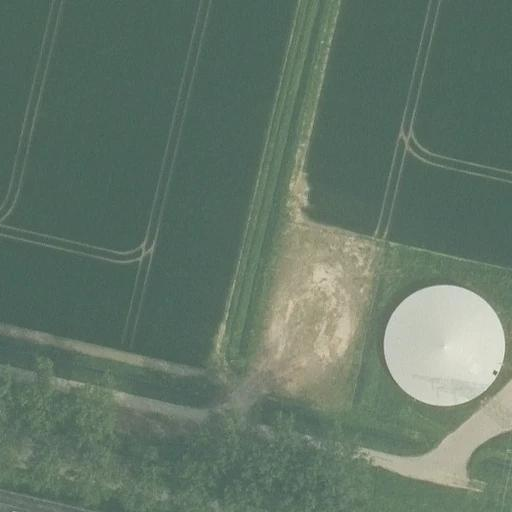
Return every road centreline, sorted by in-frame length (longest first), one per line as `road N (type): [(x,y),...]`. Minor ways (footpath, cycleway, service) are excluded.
road 1 (track): [(307,0),(231,328),(230,424),(266,348),(288,200),(335,0)]
road 2 (unclassified): [(0,456),(168,495)]
